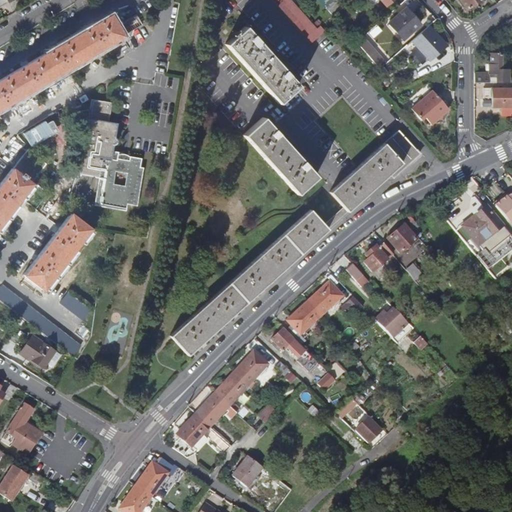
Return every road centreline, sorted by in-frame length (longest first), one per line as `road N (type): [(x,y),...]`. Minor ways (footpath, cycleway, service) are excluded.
road 1 (secondary): [(142,434),(340,242),(394,202),(475,164)]
road 2 (residential): [(0,364),(131,447)]
road 3 (residential): [(463,37),(465,141),(475,164)]
